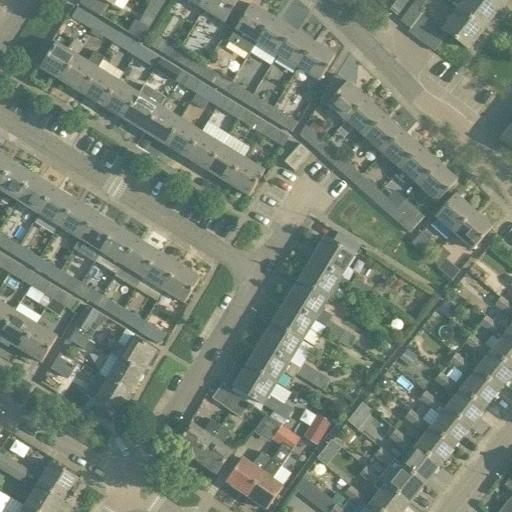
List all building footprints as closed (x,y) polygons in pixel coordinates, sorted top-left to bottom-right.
[(117,0),(82,0),(80,5),(100,17),(108,4),(113,7),(117,0)] [(185,0),(203,11),(209,0),(185,0)] [(238,0),(209,0),(203,11),(224,24),(238,0)] [(415,0),(411,6),(418,12),(427,0),(415,0)] [(496,11),(481,0),(464,0),(456,11),(482,30),(496,11)] [(481,0),(496,11),(505,0),(481,0)] [(142,16),(152,22),(160,9),(150,3),(142,16)] [(250,54),(256,44),(272,18),(251,5),(228,41),(250,54)] [(418,12),(411,6),(399,22),(409,30),(421,14),(418,12)] [(83,26),(90,16),(77,8),(70,19),(83,26)] [(467,49),(482,30),(456,11),(442,30),(467,49)] [(416,39),(429,21),(421,15),(408,33),(416,39)] [(292,30),(272,18),(256,44),(276,56),(292,30)] [(438,28),(429,21),(416,39),(424,46),(438,28)] [(106,40),(112,30),(99,22),(93,32),(106,40)] [(438,28),(424,46),(433,52),(446,35),(438,28)] [(276,56),(297,69),(313,43),(292,30),(276,56)] [(126,53),(133,42),(120,34),(113,45),(126,53)] [(40,70),(61,83),(78,57),(84,46),(73,39),(67,50),(56,44),(40,70)] [(171,60),(177,49),(164,42),(158,52),(171,60)] [(313,43),(297,69),(293,75),(303,81),(307,75),(318,82),(334,56),(313,43)] [(147,65),(153,55),(140,47),(134,57),(147,65)] [(78,57),(61,83),(82,95),(98,70),(105,59),(94,52),(87,63),(78,57)] [(187,56),(181,66),(194,74),(200,63),(187,56)] [(161,60),(155,70),(168,78),(174,68),(161,60)] [(119,82),(98,70),(82,95),(103,108),(119,82)] [(188,91),(195,80),(182,72),(175,83),(188,91)] [(219,75),(213,86),(226,93),(232,83),(219,75)] [(139,95),(119,82),(103,108),(124,121),(139,95)] [(327,106),(346,122),(366,100),(347,83),(327,106)] [(196,96),(209,103),(215,93),(202,85),(196,96)] [(139,95),(124,121),(144,133),(160,108),(166,99),(145,86),(139,95)] [(240,88),(233,98),(246,106),(253,96),(240,88)] [(223,98),(217,108),(230,116),(236,106),(223,98)] [(346,122),(364,138),(384,116),(366,100),(346,122)] [(269,120),(275,110),(262,102),(256,112),(269,120)] [(181,121),(160,108),(144,133),(165,146),(181,121)] [(251,129),(257,119),(244,111),(238,121),(251,129)] [(284,115),(278,125),(291,133),(297,123),(284,115)] [(402,133),(384,116),(364,138),(383,155),(402,133)] [(202,133),(181,121),(165,146),(186,159),(202,133)] [(511,122),(499,139),(511,148),(511,122)] [(186,159),(206,172),(228,136),(208,123),(202,133),(186,159)] [(265,123),(258,133),(271,141),(277,131),(265,123)] [(383,155),(400,170),(401,171),(420,149),(402,133),(383,155)] [(326,144),(314,134),(306,143),(318,153),(326,144)] [(249,149),(228,136),(206,172),(227,184),(243,159),(249,149)] [(294,172),(310,154),(300,145),(283,163),(294,172)] [(439,165),(420,149),(401,171),(400,170),(394,177),(402,184),(408,178),(419,187),(439,165)] [(333,151),(325,160),(336,170),(344,161),(333,151)] [(0,181),(12,163),(0,155),(0,181)] [(243,159),(227,184),(248,197),(264,172),(243,159)] [(33,176),(12,163),(0,181),(0,190),(17,201),(33,176)] [(457,181),(439,165),(419,187),(437,203),(457,181)] [(355,186),(362,177),(351,167),(343,176),(355,186)] [(38,214),(54,189),(33,176),(17,201),(38,214)] [(369,183),(361,192),(373,202),(381,193),(369,183)] [(74,202),(54,189),(38,214),(58,227),(74,202)] [(453,235),(473,212),(454,196),(434,218),(453,235)] [(391,219),(399,210),(388,200),(380,208),(391,219)] [(58,227),(79,240),(95,215),(74,202),(58,227)] [(492,229),(473,212),(453,235),(472,251),(492,229)] [(116,228),(95,215),(79,240),(73,249),(84,255),(89,246),(100,253),(116,228)] [(409,234),(417,226),(405,215),(397,224),(409,234)] [(136,240),(116,228),(100,253),(120,266),(136,240)] [(420,252),(431,239),(422,231),(411,243),(420,252)] [(0,248),(5,252),(11,241),(0,234),(0,248)] [(360,249),(338,235),(332,244),(325,240),(312,261),(341,280),(341,279),(357,253),(360,249)] [(141,279),(157,253),(136,240),(120,266),(141,279)] [(13,256),(26,264),(32,254),(19,246),(13,256)] [(439,268),(451,256),(442,248),(430,260),(439,268)] [(178,266),(157,253),(141,279),(162,292),(178,266)] [(33,268),(46,276),(52,266),(39,258),(33,268)] [(312,261),(299,282),(328,301),(341,280),(312,261)] [(23,283),(29,273),(16,265),(10,275),(23,283)] [(178,266),(162,292),(183,305),(199,279),(178,266)] [(53,281),(66,289),(72,278),(59,271),(53,281)] [(31,288),(44,296),(50,285),(37,277),(31,288)] [(354,280),(351,285),(347,291),(361,299),(368,288),(354,280)] [(299,282),(286,304),(325,328),(329,322),(332,317),(322,311),(328,301),(299,282)] [(94,291),(81,284),(75,294),(88,302),(94,291)] [(368,288),(361,299),(374,308),(381,296),(368,288)] [(64,308),(71,298),(58,290),(51,300),(64,308)] [(95,306),(108,314),(115,304),(102,296),(95,306)] [(511,306),(501,298),(494,306),(511,320),(511,323),(505,332),(511,337),(511,306)] [(0,336),(15,313),(0,304),(0,336)] [(342,330),(329,322),(325,328),(286,304),(273,325),(302,343),(310,330),(319,336),(322,333),(335,341),(342,330)] [(75,329),(73,332),(89,342),(95,331),(89,328),(99,314),(86,306),(75,326),(75,329)] [(116,319),(129,327),(136,317),(123,309),(116,319)] [(35,326),(15,313),(0,336),(0,339),(20,351),(35,326)] [(490,351),(511,368),(511,337),(505,332),(486,317),(479,325),(499,341),(491,351),(490,351)] [(157,329),(144,322),(137,332),(150,340),(157,329)] [(273,325),(260,346),(289,364),(290,363),(302,343),(273,325)] [(35,326),(20,351),(41,365),(57,339),(35,326)] [(355,338),(342,330),(335,341),(349,349),(355,338)] [(84,350),(89,342),(73,332),(68,341),(84,350)] [(511,368),(490,351),(491,351),(471,335),(464,344),(484,359),(475,371),(499,389),(511,372),(511,368)] [(115,344),(109,354),(142,374),(155,353),(131,339),(125,349),(115,344)] [(260,346),(247,367),(276,385),(283,373),(289,364),(260,346)] [(130,395),(142,374),(109,354),(97,375),(106,380),(130,395)] [(499,389),(475,371),(455,354),(449,363),(469,378),(460,390),(484,408),(499,389)] [(57,360),(51,370),(66,379),(72,369),(57,360)] [(296,375),(309,383),(316,372),(302,364),(299,369),(290,363),(289,364),(283,373),(293,379),(296,375)] [(269,418),(281,426),(283,427),(293,411),(270,395),(276,385),(247,367),(233,389),(262,407),(263,406),(272,412),(269,418)] [(329,380),(316,372),(309,383),(323,392),(329,380)] [(445,409),(469,427),(484,408),(460,390),(441,373),(434,381),(447,392),(446,394),(453,399),(445,408),(445,409)] [(117,416),(130,395),(106,380),(93,401),(117,416)] [(231,412),(240,399),(221,385),(211,399),(231,412)] [(440,416),(430,427),(430,428),(454,447),(469,427),(445,409),(445,408),(425,392),(419,400),(440,416)] [(240,399),(231,412),(239,418),(249,404),(240,399)] [(292,431),(316,445),(329,423),(305,409),(292,431)] [(439,466),(454,447),(430,428),(430,427),(410,411),(403,419),(424,435),(415,446),(439,466)] [(176,449),(195,463),(220,427),(211,421),(203,433),(192,425),(176,449)] [(291,433),(283,427),(281,426),(271,441),(281,448),(291,433)] [(229,433),(220,427),(195,463),(216,477),(232,454),(221,445),(229,433)] [(439,466),(415,446),(396,430),(389,438),(409,454),(400,466),(424,485),(439,466)] [(300,439),(291,433),(281,448),(290,454),(300,439)] [(409,503),(424,485),(400,466),(380,450),(373,457),(394,473),(385,485),(409,503)] [(225,484),(246,498),(272,461),(261,453),(251,467),(242,460),(225,484)] [(11,470),(15,463),(0,454),(0,470),(4,473),(8,468),(11,470)] [(282,468),(272,461),(246,498),(265,511),(282,489),(271,481),(282,468)] [(8,468),(4,473),(21,484),(29,471),(15,463),(11,470),(8,468)] [(50,464),(37,486),(64,502),(77,480),(50,464)] [(380,492),(370,504),(380,511),(402,511),(409,503),(385,485),(365,469),(358,476),(380,492)] [(32,511),(58,511),(64,502),(37,486),(24,507),(32,511)] [(364,511),(363,511),(380,511),(370,504),(350,487),(343,495),(364,511)] [(32,511),(24,507),(10,498),(1,511),(32,511)]
